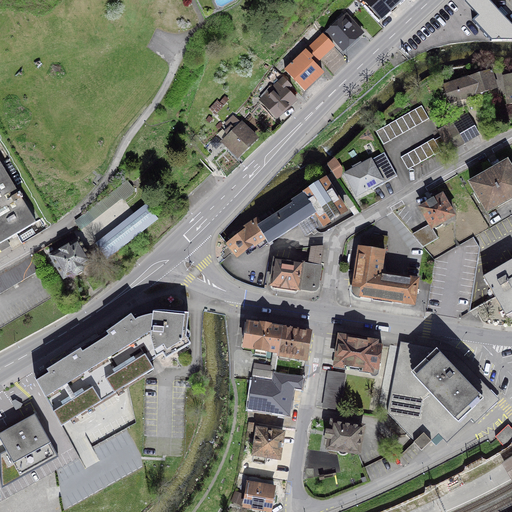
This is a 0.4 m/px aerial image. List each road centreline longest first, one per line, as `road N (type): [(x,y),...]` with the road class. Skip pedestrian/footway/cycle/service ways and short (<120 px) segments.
road 1 (primary): [(431,0),(171,253)]
road 2 (residential): [(323,311),(345,229),(511,135)]
road 3 (residential): [(306,511),(452,450),(511,403)]
road 4 (primary): [(171,253),(0,370)]
road 5 (residential): [(323,311),(296,511)]
road 6 (residential): [(323,311),(511,339)]
road 7 (residential): [(171,253),(230,293),(323,311)]
